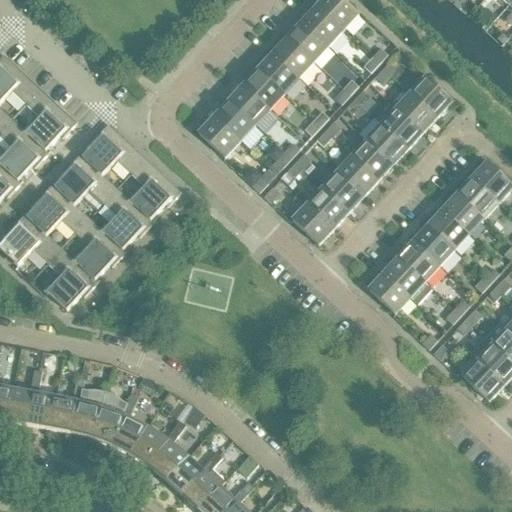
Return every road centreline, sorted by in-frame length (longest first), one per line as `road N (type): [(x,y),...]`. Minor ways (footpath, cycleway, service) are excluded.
road 1 (residential): [(325,511),(214,409),(153,367),(0,331)]
road 2 (residential): [(322,278),(464,128),(511,170)]
road 3 (residential): [(498,444),(454,403),(431,402),(416,388),(395,368),(389,336),(322,278)]
road 4 (residential): [(322,278),(159,124)]
road 5 (residential): [(159,124),(129,124),(0,2)]
road 6 (residential): [(159,124),(266,0)]
